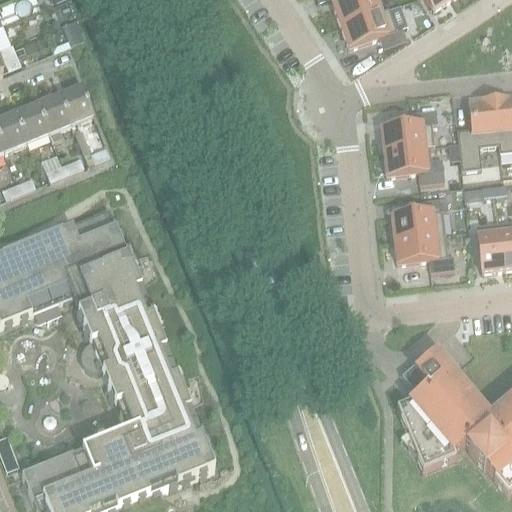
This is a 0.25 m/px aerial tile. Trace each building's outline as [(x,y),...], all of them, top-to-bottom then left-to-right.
[(62,0),(47,0),(51,10),(64,4),(62,0)] [(357,0),(332,9),(340,32),(379,17),(378,17),(372,0),(357,0)] [(421,0),(432,16),(451,4),(448,0),(421,0)] [(379,17),(340,32),(348,54),(378,43),(382,55),(406,46),(401,34),(396,36),(387,13),(378,17),(379,17)] [(77,36),(63,41),(67,51),(80,47),(80,46),(77,36)] [(79,92),(57,101),(69,132),(91,122),(79,92)] [(57,101),(35,110),(46,141),(69,132),(57,101)] [(511,108),(505,109),(505,106),(492,108),(497,151),(498,159),(511,157),(511,108)] [(478,153),(497,151),(492,108),(480,109),(480,112),(469,114),(471,135),(456,137),(460,177),(481,175),(478,153)] [(35,110),(13,119),(23,150),(46,141),(35,110)] [(411,131),(380,135),(383,158),(433,152),(431,130),(437,129),(435,116),(410,119),(411,131)] [(13,119),(0,124),(0,154),(2,159),(23,150),(13,119)] [(74,139),(81,156),(88,154),(81,136),(74,139)] [(433,152),(383,158),(386,182),(417,178),(418,191),(444,188),(441,165),(430,166),(429,154),(433,153),(433,152)] [(88,154),(81,156),(87,170),(87,171),(107,162),(108,162),(105,153),(90,158),(88,154)] [(79,164),(59,172),(63,181),(83,173),(82,172),(79,164)] [(63,181),(59,172),(45,178),(49,186),(49,187),(63,181)] [(31,184),(15,190),(18,200),(34,193),(34,192),(31,184)] [(18,200),(15,190),(1,196),(4,205),(18,200)] [(505,191),(493,193),(494,201),(506,199),(505,191)] [(493,193),(481,194),(482,202),(494,201),(493,193)] [(422,219),(390,223),(393,246),(444,240),(441,218),(447,217),(445,203),(420,206),(422,219)] [(160,511),(159,507),(157,499),(213,476),(108,216),(68,232),(69,233),(61,236),(61,235),(1,259),(1,260),(0,260),(0,332),(72,303),(77,318),(90,350),(85,353),(81,359),(80,364),(81,370),(85,375),(90,379),(96,380),(101,379),(115,411),(119,420),(118,420),(126,439),(81,458),(72,462),(72,461),(20,482),(32,511),(160,511)] [(511,228),(497,230),(503,276),(511,274),(511,228)] [(497,230),(475,233),(480,278),(503,276),(497,230)] [(444,240),(393,246),(396,270),(427,266),(429,278),(454,275),(452,262),(446,263),(444,240)] [(409,409),(395,414),(421,479),(455,466),(454,464),(465,455),(468,459),(466,461),(486,484),(488,483),(505,503),(507,501),(511,496),(511,406),(487,427),(448,381),(447,379),(433,363),(406,387),(399,379),(398,380),(417,403),(410,408),(409,409)] [(12,458),(0,462),(5,476),(18,472),(12,458)]
